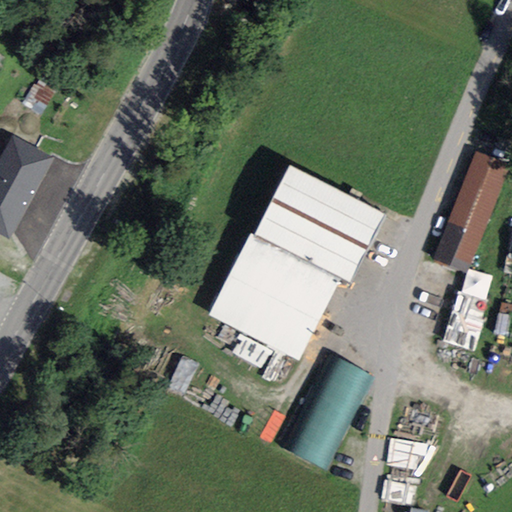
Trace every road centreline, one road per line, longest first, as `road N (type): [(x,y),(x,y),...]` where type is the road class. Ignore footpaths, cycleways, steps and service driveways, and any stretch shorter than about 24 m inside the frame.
road 1 (unclassified): [(368,511),(397,312),(491,53),(511,19)]
road 2 (secondary): [(0,357),(193,0)]
